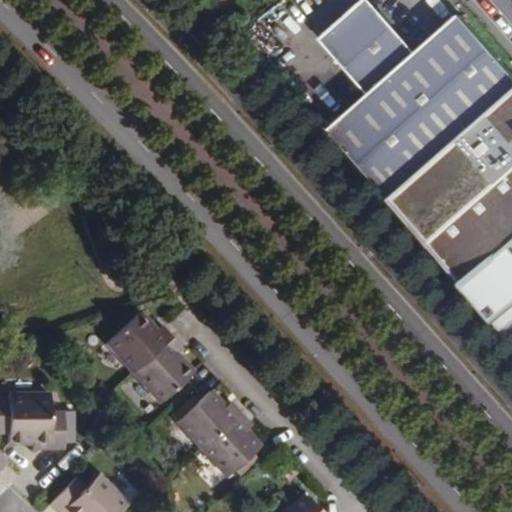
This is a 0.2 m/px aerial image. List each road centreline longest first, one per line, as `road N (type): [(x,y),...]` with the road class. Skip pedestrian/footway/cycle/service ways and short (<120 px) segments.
road 1 (primary): [(0,0),(52,47),(473,511)]
road 2 (primary): [(511,440),(107,0)]
road 3 (residential): [(179,318),(353,511)]
